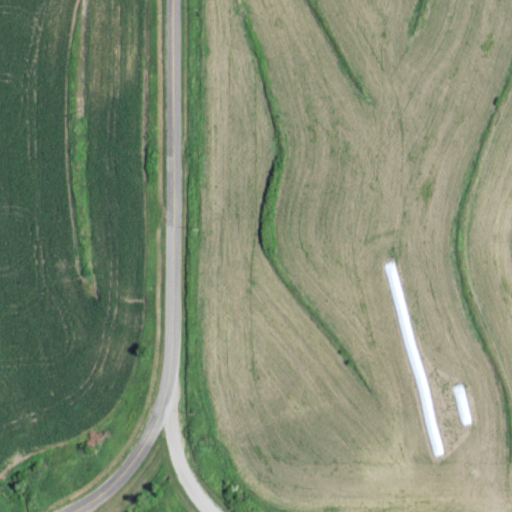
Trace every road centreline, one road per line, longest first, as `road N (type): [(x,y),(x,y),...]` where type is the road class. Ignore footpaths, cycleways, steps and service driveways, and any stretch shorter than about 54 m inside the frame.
road 1 (tertiary): [(65,511),(129,463),(165,392),(171,0)]
road 2 (residential): [(208,511),(183,477),(165,392)]
